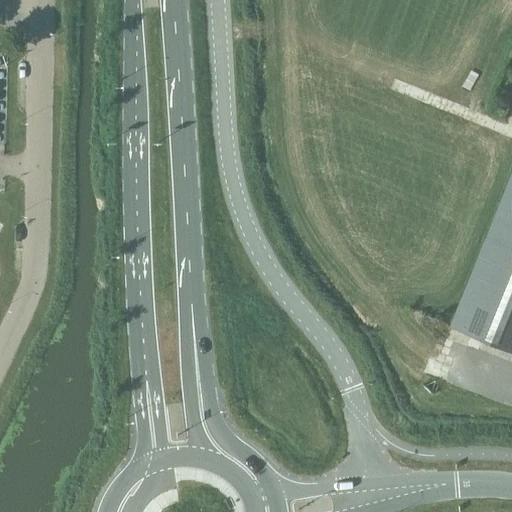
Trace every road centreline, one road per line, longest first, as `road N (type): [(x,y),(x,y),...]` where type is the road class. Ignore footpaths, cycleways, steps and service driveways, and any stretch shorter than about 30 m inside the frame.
road 1 (unclassified): [(370,496),(352,388),(266,264),(234,192),(216,0)]
road 2 (primary): [(133,0),(144,359)]
road 3 (unclassified): [(0,361),(33,292),(39,12)]
road 4 (primary): [(193,335),(175,0)]
road 5 (primary): [(273,492),(218,429),(193,335)]
road 6 (unclassified): [(370,496),(511,485)]
road 7 (primary): [(212,461),(193,412),(193,335)]
